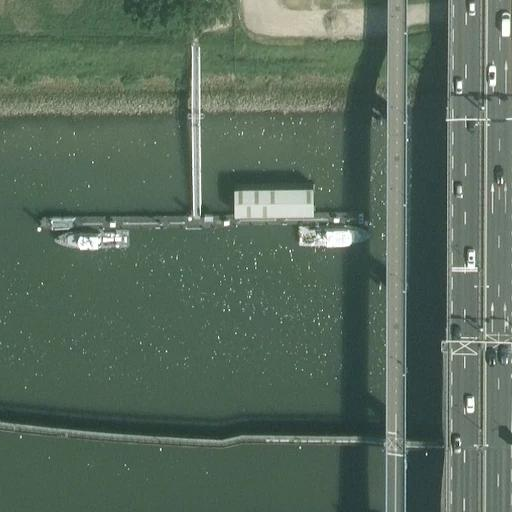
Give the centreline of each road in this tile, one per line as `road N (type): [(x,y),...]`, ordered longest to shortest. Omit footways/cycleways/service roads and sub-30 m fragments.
road 1 (primary): [(464,0),(462,511)]
road 2 (primary): [(496,511),(499,82)]
